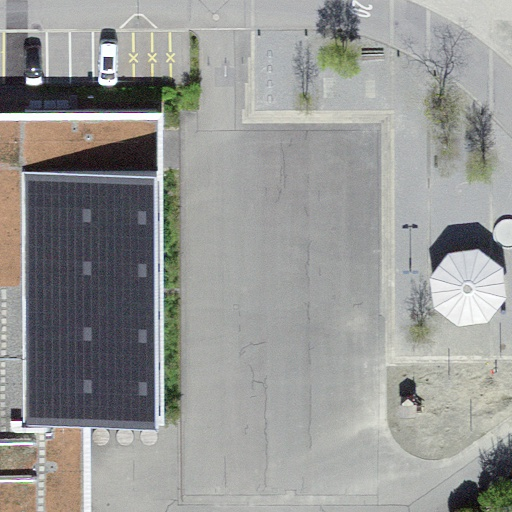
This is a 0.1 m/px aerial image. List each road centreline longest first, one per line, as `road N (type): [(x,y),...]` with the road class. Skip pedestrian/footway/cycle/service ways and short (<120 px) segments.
road 1 (residential): [(511,105),(454,51),(377,6),(144,5)]
road 2 (residential): [(144,5),(0,5)]
